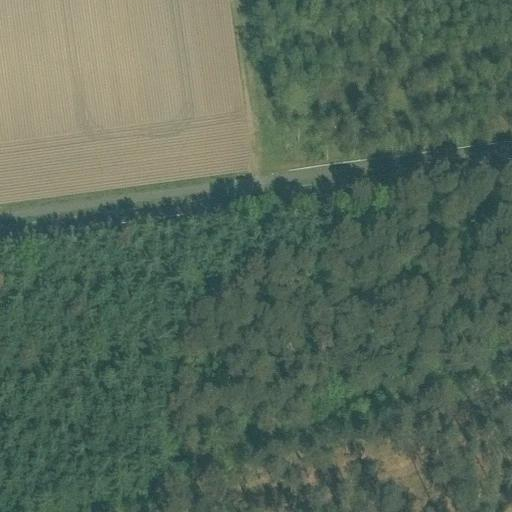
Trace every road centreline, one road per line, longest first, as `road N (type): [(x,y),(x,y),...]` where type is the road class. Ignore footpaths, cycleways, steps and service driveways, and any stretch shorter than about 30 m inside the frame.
road 1 (tertiary): [(511,171),(0,240)]
road 2 (track): [(147,511),(511,380)]
road 3 (track): [(258,0),(291,200)]
